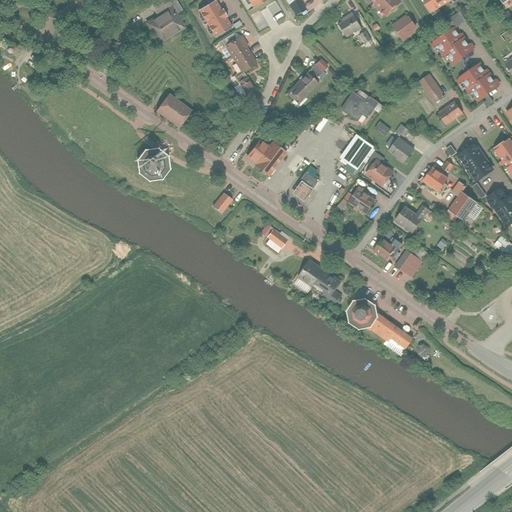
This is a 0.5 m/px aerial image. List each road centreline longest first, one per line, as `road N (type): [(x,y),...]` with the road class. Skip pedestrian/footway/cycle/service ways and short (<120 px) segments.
road 1 (residential): [(343,259),(420,148),(500,91)]
road 2 (residential): [(28,30),(211,160)]
road 3 (residential): [(343,259),(511,373)]
road 4 (residential): [(211,160),(343,259)]
